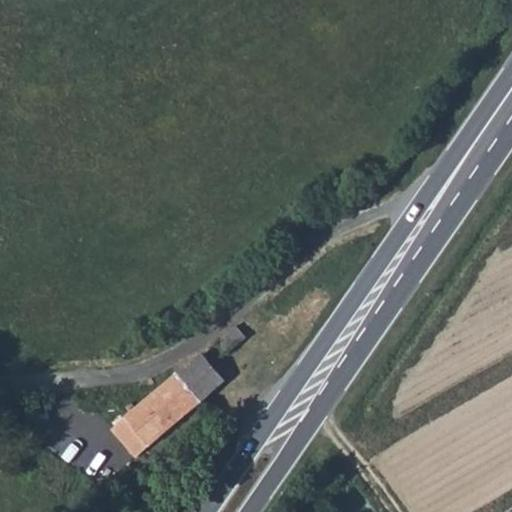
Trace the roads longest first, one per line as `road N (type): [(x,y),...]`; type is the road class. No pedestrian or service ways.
road 1 (primary): [(511,100),(226,511)]
road 2 (track): [(159,362),(334,221),(432,213)]
road 3 (unclassified): [(0,378),(113,376),(159,362)]
road 4 (track): [(300,404),(393,511)]
